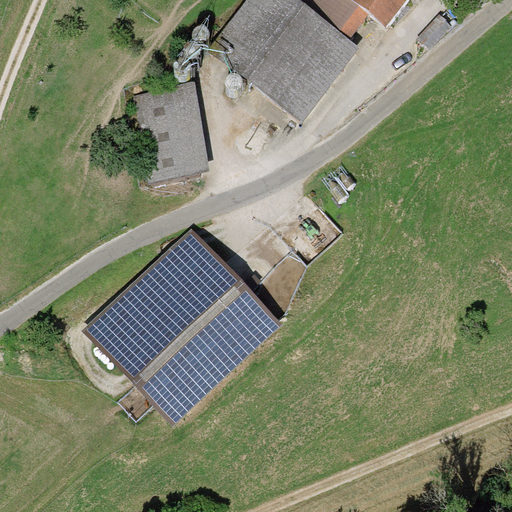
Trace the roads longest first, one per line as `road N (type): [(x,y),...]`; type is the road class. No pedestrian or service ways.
road 1 (unclassified): [(0,325),(104,255),(282,178),(337,145),(508,0)]
road 2 (track): [(265,511),(511,402)]
